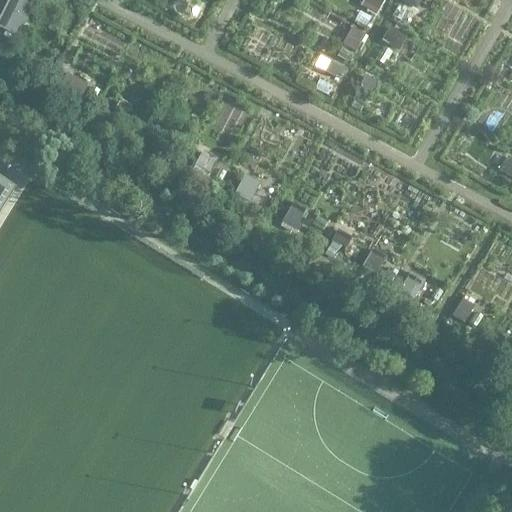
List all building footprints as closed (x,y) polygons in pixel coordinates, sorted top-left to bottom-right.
[(0,27),(22,37),(37,0),(7,0),(0,18),(0,27)] [(365,0),(363,6),(377,11),(381,0),(365,0)] [(401,0),(401,1),(418,8),(421,0),(401,0)] [(352,27),(343,44),(357,51),(366,34),(352,27)] [(383,39),(397,48),(404,36),(390,28),(383,39)] [(340,68),(330,63),(325,73),(335,78),(340,68)] [(363,108),(379,83),(368,76),(352,101),(363,108)] [(204,150),(193,170),(208,178),(219,158),(204,150)] [(246,174),(234,195),(250,203),(262,182),(246,174)]
